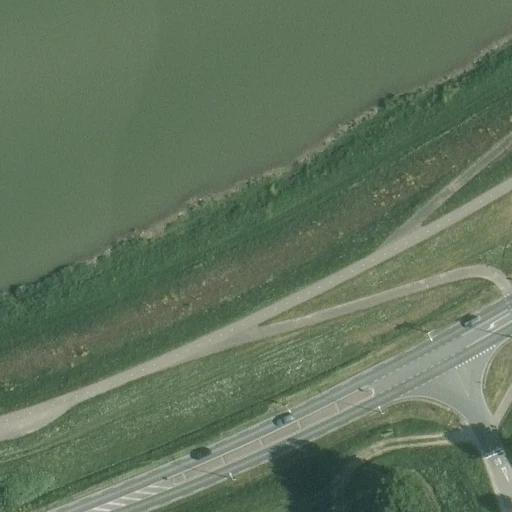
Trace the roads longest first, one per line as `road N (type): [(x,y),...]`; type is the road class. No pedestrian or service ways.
road 1 (primary): [(98,511),(189,481),(445,351)]
road 2 (track): [(483,431),(364,459),(328,495),(293,511)]
road 3 (unclassified): [(511,505),(445,351)]
